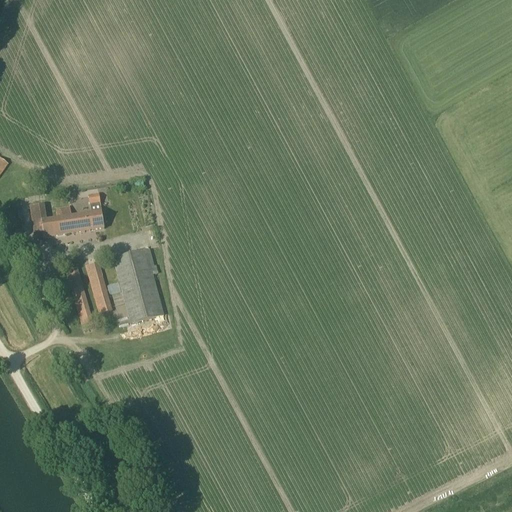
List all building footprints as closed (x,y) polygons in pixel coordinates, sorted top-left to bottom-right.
[(0,177),(9,166),(0,159),(0,177)] [(36,241),(44,239),(55,238),(104,230),(103,220),(99,195),(89,197),(91,214),(72,217),(72,215),(71,215),(70,209),(56,211),(57,219),(45,221),(43,206),(31,208),(36,241)] [(12,237),(22,231),(11,210),(0,216),(12,237)] [(131,326),(164,317),(146,251),(114,260),(131,326)] [(100,316),(111,313),(98,264),(86,267),(100,316)] [(83,326),(92,324),(77,270),(67,272),(83,326)] [(48,289),(63,284),(60,274),(45,279),(48,289)]
